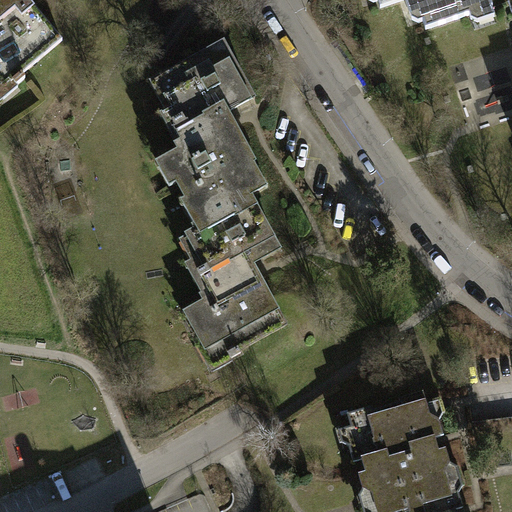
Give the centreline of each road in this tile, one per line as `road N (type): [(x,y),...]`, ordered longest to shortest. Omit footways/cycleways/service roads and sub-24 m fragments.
road 1 (residential): [(511,304),(425,225),(271,0)]
road 2 (track): [(0,352),(79,364),(95,374),(139,480)]
road 3 (residential): [(65,511),(239,421)]
